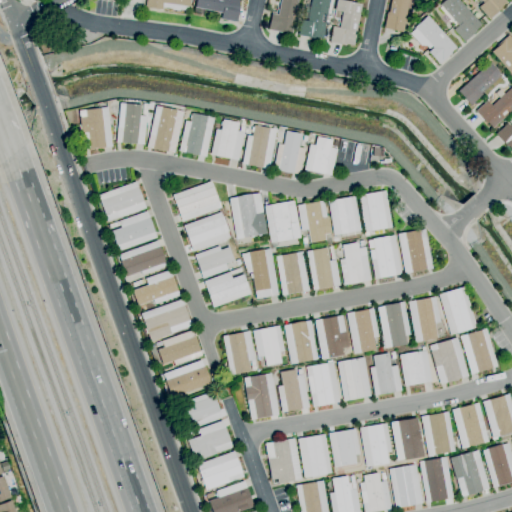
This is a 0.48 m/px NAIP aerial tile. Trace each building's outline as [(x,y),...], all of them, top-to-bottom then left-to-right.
[(178,12),(172,11),(172,10),(161,8),(161,10),(145,7),(145,0),(189,0),(189,7),(186,7),(186,12),(178,10),(178,12)] [(236,22),(219,19),(221,13),(194,8),(195,0),(238,0),(237,6),(239,6),(236,22)] [(298,0),(291,33),(283,31),(282,33),(268,30),(271,13),(277,15),(280,0),(298,0)] [(330,0),(322,39),(314,37),(314,39),(297,35),(301,20),(307,21),(308,19),(302,18),(305,0),(330,0)] [(353,46),(345,44),(345,45),(329,42),(332,26),(339,28),(342,12),(335,11),(337,0),(361,5),(353,46)] [(408,0),(402,32),(383,28),(386,12),(388,12),(390,0),(408,0)] [(463,42),(453,30),(456,27),(440,9),(441,7),(439,5),(444,0),(458,0),(480,25),(475,30),(476,31),(463,42)] [(489,19),(478,7),(481,5),(476,0),(504,0),(506,2),(500,7),(501,8),(489,19)] [(438,64),(427,52),(432,48),(414,28),(427,16),(455,47),(449,52),(450,53),(438,64)] [(511,77),(490,52),(497,46),(496,45),(508,35),(511,39),(511,77)] [(470,105),(457,91),(489,62),(501,76),(481,94),(482,95),(470,105)] [(511,109),(492,128),(487,123),(485,124),(475,111),(486,101),(491,105),(496,101),(493,97),(493,93),(499,88),(500,88),(505,93),(511,87),(511,88),(511,109)] [(142,145),(114,142),(118,103),(138,104),(137,116),(144,116),(142,145)] [(172,153),(145,148),(154,106),(181,112),(172,153)] [(82,150),(77,111),(106,108),(111,147),(82,150)] [(204,157),(177,151),(183,121),(188,122),(190,113),(212,118),(204,157)] [(236,160),(208,155),(213,129),(218,130),(219,126),(218,126),(219,122),(220,122),(220,120),(235,123),(234,127),(236,128),(235,131),(237,132),(238,126),(242,127),(236,160)] [(266,169),(240,164),(244,135),(249,136),(251,125),(254,126),(254,124),(258,125),(258,127),(270,129),(271,126),(274,126),(266,169)] [(511,151),(507,146),(506,147),(495,134),(507,124),(511,128),(511,127),(511,151)] [(298,174),(271,169),(275,144),(280,145),(283,131),(298,134),(296,147),(303,148),(298,174)] [(329,175),(302,170),(307,144),(312,146),(314,137),(330,140),(328,148),(331,148),(332,140),(336,141),(329,175)] [(180,222),(171,195),(209,181),(218,208),(180,222)] [(107,222),(97,195),(134,182),(144,208),(107,222)] [(363,236),(357,195),(384,191),(390,227),(368,231),(369,235),(363,236)] [(234,239),(227,199),(257,194),(264,234),(234,239)] [(332,235),(326,201),(353,196),(359,230),(332,235)] [(268,243),(262,206),(291,201),(298,238),(268,243)] [(308,243),(306,230),(299,231),(295,206),(322,201),(325,217),(328,234),(323,235),(324,240),(308,243)] [(117,251),(110,231),(120,228),(119,225),(110,228),(108,225),(146,211),(155,238),(117,251)] [(191,251),(182,226),(219,212),(226,232),(225,232),(227,238),(191,251)] [(404,274),(396,234),(424,229),(431,269),(404,274)] [(373,279),(368,251),(373,250),(373,248),(368,249),(366,241),(371,240),(371,239),(387,236),(387,235),(393,234),(393,236),(400,274),(373,279)] [(125,277),(119,261),(120,260),(118,255),(156,241),(165,267),(141,275),(140,272),(125,277)] [(342,285),(338,260),(343,259),(341,245),(356,243),(357,249),(364,247),(369,280),(342,285)] [(201,279),(192,255),(216,246),(218,250),(227,247),(232,261),(223,264),(225,270),(201,279)] [(311,290),(305,251),(325,248),(327,261),(330,261),(328,247),(331,246),(338,285),(311,290)] [(254,299),(250,278),(249,279),(248,274),(250,273),(250,272),(245,273),(239,254),(246,253),(262,250),(268,249),(276,295),(254,299)] [(281,296),(274,257),(294,253),(293,251),(300,250),(308,291),(281,296)] [(211,308),(202,281),(239,268),(240,271),(228,275),(230,279),(241,275),(248,294),(211,308)] [(136,306),(131,290),(146,285),(144,278),(169,270),(177,296),(153,304),(152,300),(136,306)] [(133,287),(132,283),(142,279),(144,283),(133,287)] [(449,335),(437,295),(463,287),(475,327),(449,335)] [(414,343),(406,302),(434,297),(439,322),(433,323),(436,338),(417,342),(417,343),(414,343)] [(149,342),(142,320),(140,314),(180,299),(190,326),(169,333),(170,334),(149,342)] [(383,349),(376,307),(402,302),(408,335),(403,336),(405,345),(383,349)] [(352,354),(345,314),(372,309),(377,337),(372,338),(374,350),(352,354)] [(321,361),(313,321),(320,320),(320,319),(334,316),(335,317),(341,316),(347,347),(340,349),(342,355),(325,358),(325,361),(321,361)] [(289,364),(282,326),(309,321),(316,359),(289,364)] [(265,366),(263,356),(259,357),(260,360),(257,360),(251,331),(278,326),(282,351),(278,352),(280,363),(265,366)] [(470,374),(458,337),(484,329),(496,366),(470,374)] [(173,366),(171,361),(161,365),(155,350),(162,347),(162,345),(156,347),(154,343),(191,330),(200,356),(173,366)] [(228,375),(221,336),(248,331),(255,370),(251,370),(250,361),(246,361),(248,371),(228,375)] [(439,385),(427,346),(455,338),(467,376),(439,385)] [(403,386),(398,355),(403,354),(418,351),(418,352),(421,351),(421,347),(424,347),(430,382),(403,386)] [(373,395),(368,368),(373,367),(371,356),(386,353),(389,367),(395,366),(400,390),(373,395)] [(342,401),(335,362),(362,358),(369,396),(342,401)] [(170,398),(164,381),(165,380),(162,374),(200,360),(202,367),(203,366),(209,383),(170,398)] [(311,407),(304,367),(326,363),(326,361),(331,360),(338,402),(311,407)] [(280,413),(276,387),(281,386),(278,372),(294,369),(295,376),(298,375),(296,367),(300,366),(307,408),(280,413)] [(249,420),(246,400),(245,400),(243,388),(243,387),(242,378),(270,373),(277,415),(249,420)] [(196,426),(194,421),(185,424),(180,407),(188,404),(187,400),(211,392),(220,418),(196,426)] [(492,440),(481,402),(508,394),(511,408),(511,431),(496,436),(497,439),(492,440)] [(460,449),(450,410),(477,403),(487,442),(460,449)] [(427,458),(419,417),(446,412),(453,451),(432,455),(432,457),(427,458)] [(396,461),(389,423),(415,418),(422,457),(402,460),(396,461)] [(200,459),(197,453),(191,455),(186,441),(199,436),(198,433),(192,435),(191,432),(221,421),(230,447),(214,453),(214,454),(200,459)] [(365,467),(358,428),(385,423),(390,452),(385,453),(387,464),(371,466),(365,467)] [(332,467),(327,434),(354,429),(358,454),(353,455),(355,463),(332,467)] [(302,478),(296,439),(323,435),(329,473),(324,474),(325,475),(309,477),(302,478)] [(277,484),(276,479),(270,480),(263,444),(293,439),(300,480),(277,484)] [(511,481),(491,488),(481,451),(486,449),(485,448),(500,444),(500,445),(507,443),(511,459),(511,481)] [(460,497),(455,479),(454,479),(448,458),(470,452),(473,451),(473,449),(475,448),(488,489),(460,497)] [(205,491),(195,464),(232,451),(242,477),(205,491)] [(425,503),(417,462),(444,457),(451,498),(425,503)] [(394,508),(387,469),(414,465),(421,503),(394,508)] [(373,511),(362,511),(358,483),(363,482),(362,476),(376,473),(378,482),(385,481),(390,509),(373,511)] [(0,501),(0,477),(3,476),(10,498),(0,501)] [(330,511),(327,494),(333,493),(330,479),(345,476),(348,490),(351,489),(349,476),(352,476),(358,511),(330,511)] [(245,511),(212,511),(206,495),(244,481),(254,509),(245,511)] [(298,511),(294,485),(321,481),(326,511),(298,511)] [(0,511),(0,503),(11,500),(14,511),(0,511)]
